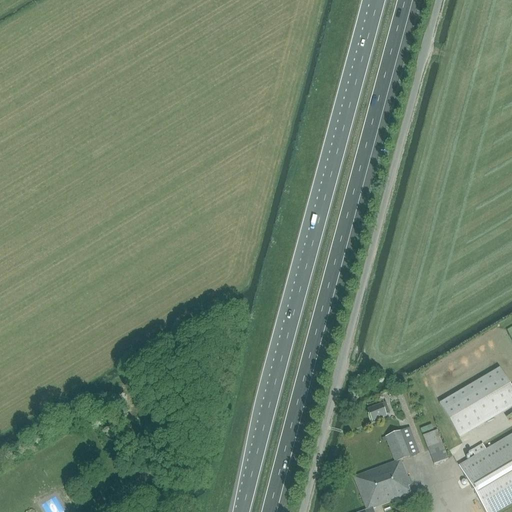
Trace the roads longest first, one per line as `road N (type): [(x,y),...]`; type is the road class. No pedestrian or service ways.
road 1 (motorway): [(269,511),(405,0)]
road 2 (unclassified): [(303,511),(439,0)]
road 3 (motorway): [(377,0),(241,511)]
